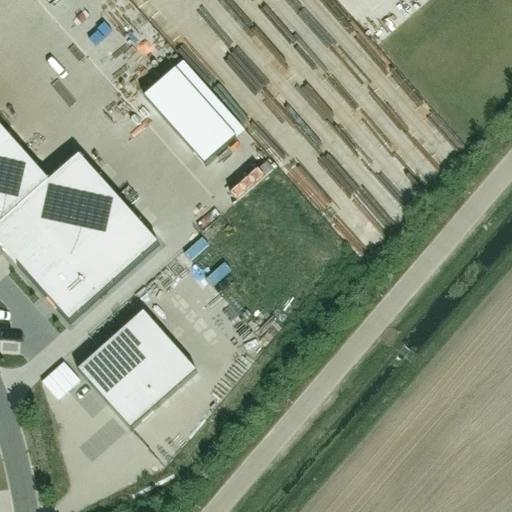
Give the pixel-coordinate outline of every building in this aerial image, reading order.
[(177,71),(145,98),(205,168),(237,141),(177,71)] [(0,127),(0,228),(50,184),(50,183),(0,127)] [(50,184),(0,228),(0,247),(70,327),(160,247),(80,157),(50,183),(50,184)] [(144,315),(77,374),(131,433),(197,374),(144,315)] [(63,365),(41,385),(56,403),(79,383),(63,365)]
